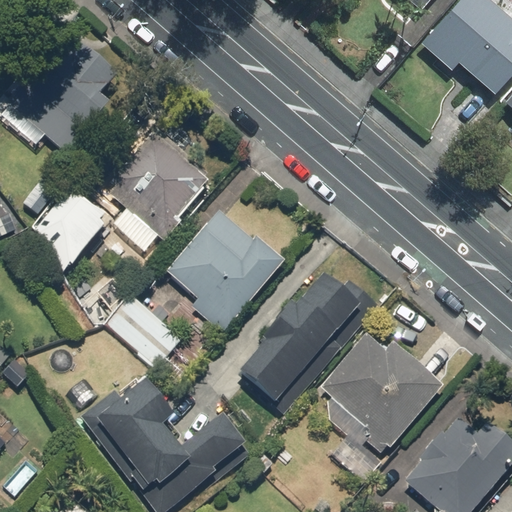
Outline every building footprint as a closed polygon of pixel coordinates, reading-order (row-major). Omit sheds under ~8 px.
[(395,0),(412,15),(425,0),(395,0)] [(511,26),(481,0),(454,0),(414,46),(446,73),(452,67),(471,84),(448,112),(466,127),(491,98),(488,96),(511,68),(511,26)] [(61,38),(5,103),(32,126),(42,115),(78,146),(102,119),(88,107),(111,81),(61,38)] [(511,90),(499,105),(511,116),(511,90)] [(206,184),(148,136),(139,147),(127,137),(103,167),(114,175),(97,196),(111,208),(81,245),(111,269),(141,232),(159,247),(176,227),(173,224),(206,184)] [(212,219),(161,280),(192,306),(186,312),(218,339),(275,272),(212,219)] [(229,385),(270,421),(369,309),(347,291),(336,303),(317,286),(229,385)] [(178,344),(128,301),(104,330),(153,373),(178,344)] [(379,462),(436,394),(384,350),(378,357),(360,341),(314,395),(325,404),(322,407),(324,428),(356,455),(362,447),(379,462)] [(157,511),(234,455),(213,427),(181,451),(141,398),(96,431),(157,511)] [(472,511),(511,466),(511,458),(479,430),(468,443),(450,427),(397,488),(425,511),(472,511)]
